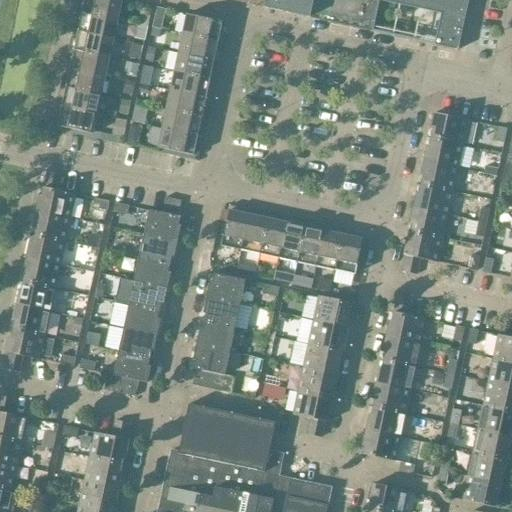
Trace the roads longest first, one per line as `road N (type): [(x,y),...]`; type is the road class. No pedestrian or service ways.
road 1 (residential): [(417,58),(247,21),(208,194)]
road 2 (residential): [(343,511),(348,485),(338,439),(380,227)]
road 3 (residential): [(155,417),(208,194)]
road 4 (residential): [(208,194),(35,156)]
road 5 (residential): [(380,227),(226,191),(208,194)]
road 6 (residential): [(380,227),(417,58)]
road 7 (residential): [(155,417),(15,387)]
